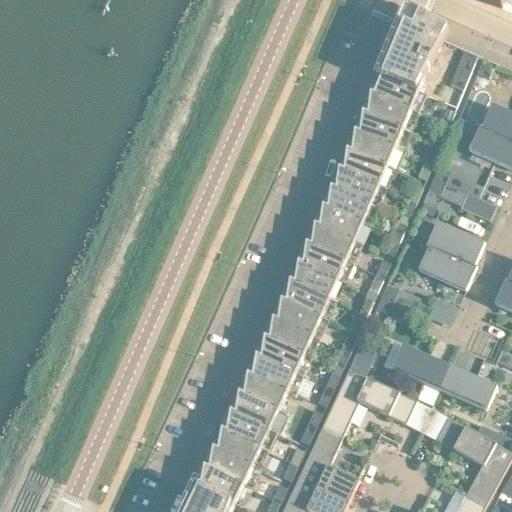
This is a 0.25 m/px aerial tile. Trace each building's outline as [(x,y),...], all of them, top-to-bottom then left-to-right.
[(397,46),(387,70),(424,86),(430,73),(429,73),(448,35),(406,17),(395,45),(397,46)] [(483,50),(470,44),(455,78),(469,84),(483,50)] [(487,55),(482,67),(494,72),(499,60),(487,55)] [(377,79),(376,88),(416,106),(424,86),(387,70),(382,82),(378,80),(378,79),(377,79)] [(369,98),(368,107),(408,124),(416,106),(376,88),(374,101),(370,99),(370,98),(369,98)] [(511,106),(497,100),(488,122),(487,123),(511,133),(511,106)] [(452,102),(445,118),(454,121),(460,106),(452,102)] [(361,117),(360,126),(400,143),(408,124),(368,107),(366,120),(362,118),(362,117),(361,117)] [(464,111),(460,119),(482,129),(486,121),(464,111)] [(454,121),(445,118),(439,133),(447,136),(454,121)] [(511,133),(487,123),(488,122),(486,121),(482,129),(475,145),(511,161),(511,133)] [(353,136),(352,145),(392,162),(400,143),(360,126),(358,139),(354,137),(354,136),(353,136)] [(436,140),(429,155),(437,159),(444,144),(436,140)] [(345,154),(344,163),(384,181),(393,162),(392,162),(352,145),(350,157),(346,155),(345,154)] [(437,159),(429,155),(423,171),(431,174),(437,159)] [(443,161),(438,173),(450,178),(455,166),(443,161)] [(337,173),(336,182),(376,200),(384,181),(344,163),(342,176),(338,174),(338,173),(337,173)] [(450,178),(438,173),(433,184),(445,189),(450,178)] [(478,176),(473,188),(484,192),(489,181),(478,176)] [(420,178),(413,193),(422,197),(428,182),(420,178)] [(329,192),(328,201),(368,219),(376,200),(336,182),(334,195),(330,193),(330,192),(329,192)] [(473,188),(467,202),(496,215),(502,201),(484,192),(473,188)] [(422,197),(413,193),(407,209),(415,212),(422,197)] [(321,211),(320,219),(360,237),(368,219),(328,201),(326,214),(322,212),(322,211),(321,211)] [(403,216),(397,231),(405,235),(412,220),(403,216)] [(432,241),(434,242),(434,241),(479,261),(480,261),(489,239),(442,218),(432,241)] [(313,229),(312,238),(352,256),(360,237),(320,219),(318,232),(314,230),(314,229),(313,229)] [(405,235),(397,231),(390,246),(398,250),(405,235)] [(305,248),(303,257),(343,275),(352,256),(312,238),(310,251),(305,249),(305,248)] [(434,241),(434,242),(424,264),(471,285),(482,262),(480,261),(479,261),(434,241)] [(387,254),(380,269),(388,273),(395,257),(387,254)] [(296,267),(295,276),(335,294),(343,275),(303,257),(301,269),(297,268),(297,267),(296,267)] [(388,273),(380,269),(373,284),(381,288),(388,273)] [(511,275),(500,298),(511,303),(511,275)] [(288,286),(286,295),(326,313),(335,294),(295,276),(293,289),(288,287),(289,286),(288,286)] [(392,279),(387,291),(398,296),(404,285),(392,279)] [(370,291),(363,307),(372,310),(378,295),(370,291)] [(398,296),(387,291),(381,303),(393,308),(398,296)] [(279,304),(278,313),(318,332),(326,313),(286,295),(284,307),(280,305),(280,304),(279,304)] [(372,310),(363,307),(357,322),(365,325),(372,310)] [(271,323),(270,332),(310,350),(318,332),(278,313),(276,326),(272,324),(272,323),(271,323)] [(353,329),(346,344),(355,348),(361,333),(353,329)] [(262,341),(261,350),(301,369),(310,350),(270,332),(268,345),(263,342),(262,341)] [(367,335),(359,352),(376,359),(383,343),(367,335)] [(397,364),(444,385),(455,361),(408,341),(397,364)] [(355,348),(346,344),(340,360),(348,363),(355,348)] [(254,360),(253,369),(292,388),(301,369),(261,350),(259,363),(255,361),(255,360),(254,360)] [(340,360),(336,367),(344,371),(348,363),(340,360)] [(455,361),(444,385),(491,405),(502,382),(455,361)] [(411,418),(426,426),(438,404),(422,396),(354,364),(328,419),(349,428),(364,396),(411,418)] [(336,367),(329,382),(337,386),(344,371),(336,367)] [(245,378),(244,388),(284,406),(292,388),(253,369),(251,382),(246,379),(245,378)] [(337,386),(329,382),(322,397),(331,401),(337,386)] [(237,397),(235,406),(275,425),(284,406),(244,388),(243,400),(237,398),(238,397),(237,397)] [(319,404),(312,419),(320,423),(327,408),(319,404)] [(487,460),(470,491),(490,502),(511,461),(511,444),(454,413),(438,404),(426,426),(442,435),(487,460)] [(228,415),(227,424),(266,443),(275,425),(235,406),(234,419),(229,416),(228,415)] [(334,461),(349,428),(328,419),(303,473),(354,497),(364,475),(334,461)] [(320,423),(312,419),(305,434),(313,438),(320,423)] [(219,434),(218,443),(258,462),(266,443),(227,424),(225,437),(220,435),(220,434),(219,434)] [(302,441),(295,457),(303,460),(310,445),(302,441)] [(211,452),(209,461),(249,480),(258,462),(218,443),(215,455),(211,453),(212,452),(211,452)] [(303,460),(295,457),(288,472),(296,475),(303,460)] [(202,471),(200,480),(240,499),(249,480),(209,461),(207,474),(203,472),(203,471),(202,471)] [(328,511),(346,511),(354,497),(303,473),(284,511),(310,511),(313,505),(328,511)] [(284,479),(277,494),(285,498),(292,483),(284,479)] [(240,499),(200,480),(195,508),(189,505),(185,511),(231,511),(232,511),(233,511),(240,499)] [(435,511),(424,506),(420,511),(484,511),(490,502),(470,491),(458,511),(435,511)] [(278,511),(285,498),(277,494),(270,509),(276,511),(278,511)] [(499,499),(494,509),(499,511),(506,511),(510,505),(499,499)]
